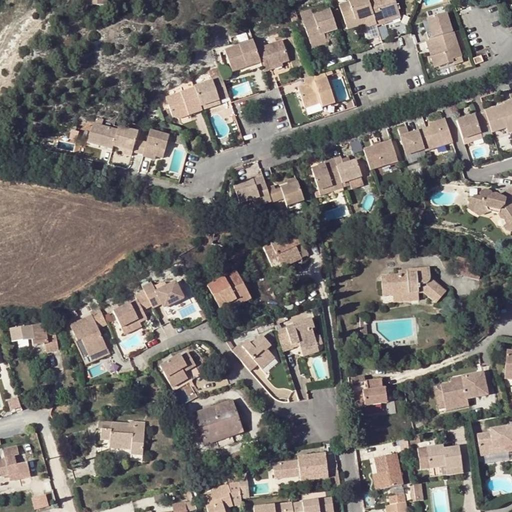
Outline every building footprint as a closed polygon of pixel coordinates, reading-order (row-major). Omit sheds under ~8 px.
[(366,0),(358,0),(338,7),(344,26),(355,23),(355,22),(372,16),(366,0)] [(375,26),(376,28),(384,26),(383,22),(398,17),(391,0),(366,0),(372,16),(375,26)] [(295,9),(288,10),(292,23),(299,21),(295,9)] [(311,9),(302,12),(305,20),(313,17),(311,9)] [(336,32),(330,11),(313,17),(305,20),(313,45),(327,40),(325,35),(329,34),(336,32)] [(428,41),(453,33),(446,14),(427,20),(431,32),(428,33),(425,34),(428,41)] [(355,23),(344,26),(346,31),(361,26),(363,31),(375,26),(372,16),(355,22),(355,23)] [(399,20),(398,17),(383,22),(384,26),(399,20)] [(428,41),(426,42),(429,51),(433,48),(436,56),(431,58),(435,69),(454,62),(453,60),(462,57),(453,33),(428,41)] [(327,40),(313,45),(315,49),(329,44),(327,40)] [(255,52),(252,43),(224,52),(232,75),(245,71),(245,68),(259,63),(255,52)] [(261,70),(262,74),(270,72),(269,69),(280,65),(287,63),(280,43),(255,52),(259,63),(261,70)] [(481,56),(474,58),(476,65),(483,63),(481,56)] [(245,68),(245,71),(247,74),(261,70),(259,63),(245,68)] [(331,76),(329,72),(310,78),(308,79),(310,85),(296,90),(304,111),(320,105),(321,109),(334,104),(324,78),(331,76)] [(226,95),(220,77),(210,80),(212,83),(194,89),(201,109),(211,106),(209,101),(226,95)] [(308,79),(294,84),(296,90),(310,85),(308,79)] [(201,109),(194,89),(165,98),(173,119),(179,121),(202,113),(201,109)] [(228,100),(226,95),(209,101),(211,106),(228,100)] [(479,130),(489,127),(492,135),(506,129),(507,131),(511,129),(511,101),(505,104),(505,106),(471,118),(466,120),(457,123),(463,140),(481,134),(479,130)] [(233,116),(230,118),(235,132),(238,131),(233,116)] [(431,130),(419,134),(425,152),(425,153),(453,144),(445,121),(430,126),(431,130)] [(113,152),(118,133),(94,126),(88,145),(99,148),(113,152)] [(425,152),(419,134),(409,137),(407,130),(399,133),(408,158),(425,152)] [(148,141),(118,133),(113,152),(142,160),(143,159),(148,141)] [(170,139),(150,133),(148,141),(143,159),(152,161),(153,158),(156,159),(164,161),(170,139)] [(463,140),(465,146),(482,140),(481,134),(463,140)] [(182,139),(181,137),(173,135),(171,143),(180,145),(182,139)] [(364,153),(370,173),(398,164),(391,143),(364,153)] [(341,159),(334,161),(342,185),(349,182),(361,179),(363,178),(358,162),(350,164),(349,161),(342,163),(341,159)] [(342,185),(334,161),(324,165),(325,167),(319,169),(312,171),(321,198),(334,193),(332,188),(342,185)] [(267,190),(263,178),(253,181),(254,184),(251,185),(250,182),(233,188),(241,207),(252,203),(255,210),(272,204),(267,190)] [(361,179),(349,182),(352,191),(364,186),(361,179)] [(287,208),(304,203),(298,184),(288,187),(281,190),(285,201),(287,208)] [(334,193),(343,190),(342,185),(332,188),(334,193)] [(471,211),(474,216),(481,213),(488,213),(499,214),(503,220),(506,221),(507,223),(507,225),(507,227),(505,229),(507,234),(511,230),(511,187),(506,192),(505,200),(497,200),(496,199),(495,197),(494,196),(490,196),(488,192),(483,191),(479,194),(481,199),(477,201),(480,206),(474,208),(471,211)] [(272,204),(272,205),(280,202),(276,191),(275,188),(267,190),(272,204)] [(281,190),(276,191),(280,202),(285,201),(281,190)] [(307,243),(323,242),(322,225),(318,224),(311,224),(292,223),(295,230),(303,245),(307,243)] [(295,230),(262,247),(277,276),(303,263),(296,248),(303,245),(295,230)] [(310,260),(303,245),(296,248),(303,263),(310,260)] [(481,262),(456,257),(453,273),(478,278),(481,262)] [(382,297),(392,296),(418,294),(424,294),(435,303),(445,292),(429,277),(428,268),(405,269),(405,271),(398,271),(398,274),(380,275),(382,297)] [(207,286),(220,310),(236,302),(238,306),(250,299),(235,271),(207,286)] [(151,283),(142,287),(144,291),(148,300),(157,295),(161,304),(164,309),(183,299),(175,283),(156,291),(151,283)] [(148,300),(144,291),(135,295),(137,299),(113,310),(121,328),(138,319),(140,322),(146,319),(143,310),(152,306),(148,300)] [(418,294),(392,296),(393,303),(418,301),(418,294)] [(152,306),(153,308),(161,304),(157,295),(148,300),(152,306)] [(236,302),(220,310),(222,315),(238,306),(236,302)] [(95,330),(98,329),(107,325),(99,308),(90,313),(91,316),(69,325),(77,342),(81,340),(89,357),(107,349),(101,335),(98,336),(95,330)] [(293,324),(277,330),(284,351),(293,347),(292,344),(299,342),(301,347),(317,341),(313,327),(315,327),(312,317),(292,323),(293,324)] [(356,323),(357,335),(366,334),(365,324),(367,324),(366,322),(362,317),(359,318),(359,323),(356,323)] [(138,319),(121,328),(124,334),(141,326),(140,322),(138,319)] [(44,324),(9,329),(12,343),(32,340),(33,346),(44,344),(46,353),(59,351),(56,333),(46,334),(44,324)] [(238,343),(230,349),(248,370),(257,362),(260,365),(265,360),(268,362),(275,355),(267,347),(270,343),(262,334),(252,343),(248,339),(241,346),(238,343)] [(318,344),(317,341),(301,347),(301,350),(318,344)] [(511,350),(505,350),(503,371),(511,372),(511,350)] [(185,377),(184,374),(182,370),(186,367),(188,372),(190,374),(198,370),(189,354),(182,358),(181,356),(160,367),(170,385),(185,377)] [(511,372),(503,371),(502,380),(511,380),(511,372)] [(445,410),(444,405),(467,400),(487,395),(482,373),(450,380),(450,383),(433,387),(438,411),(445,410)] [(365,381),(351,383),(354,407),(386,402),(385,389),(382,389),(381,378),(365,381)] [(205,446),(216,442),(214,437),(229,432),(231,437),(243,433),(232,400),(194,414),(205,446)] [(467,400),(444,405),(445,410),(468,404),(467,400)] [(110,430),(101,429),(100,440),(109,441),(109,449),(131,451),(130,455),(142,456),(143,435),(136,434),(137,426),(130,424),(130,423),(111,422),(110,430)] [(481,453),(496,451),(495,447),(511,444),(511,422),(491,425),(492,429),(478,431),(481,453)] [(413,432),(406,434),(407,443),(418,441),(417,431),(413,432)] [(214,437),(216,442),(231,437),(229,432),(214,437)] [(428,467),(440,465),(440,462),(445,461),(445,465),(446,468),(462,465),(459,445),(443,447),(443,443),(425,446),(428,467)] [(0,477),(8,476),(9,482),(20,480),(19,476),(29,474),(26,463),(17,465),(14,457),(18,455),(17,447),(2,451),(4,459),(0,460),(0,477)] [(403,482),(397,450),(375,455),(378,472),(381,487),(403,482)] [(297,460),(278,463),(280,478),(298,475),(299,480),(327,477),(324,452),(301,455),(302,460),(297,460)] [(280,478),(278,463),(272,463),(274,478),(280,478)] [(445,475),(445,467),(429,468),(430,476),(445,475)] [(239,492),(240,498),(249,497),(246,473),(237,474),(238,482),(239,492)] [(239,492),(238,482),(225,484),(211,488),(212,490),(202,494),(206,511),(225,511),(224,507),(228,506),(231,505),(228,493),(230,493),(239,492)] [(421,483),(413,484),(415,499),(416,501),(423,499),(421,483)] [(390,502),(405,500),(404,492),(389,495),(390,502)] [(31,497),(35,509),(48,505),(44,493),(31,497)] [(332,511),(331,498),(292,502),(292,511),(332,511)] [(407,511),(405,500),(390,502),(385,503),(386,511),(407,511)] [(292,511),(292,502),(254,507),(254,511),(292,511)]
